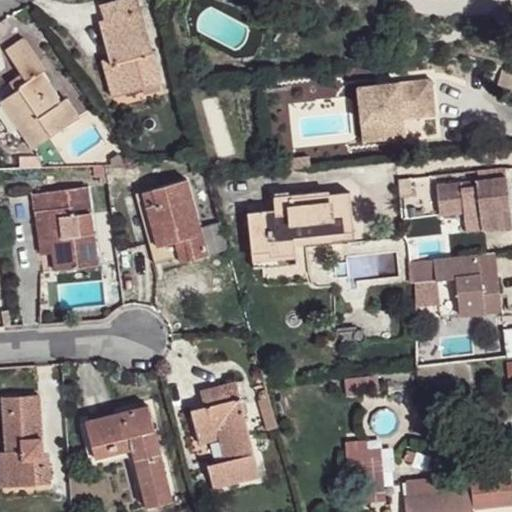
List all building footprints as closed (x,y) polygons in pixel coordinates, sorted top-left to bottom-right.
[(108,17),(101,17),(102,22),(111,50),(114,63),(123,63),(128,97),(166,84),(144,0),(125,0),(104,6),(108,17)] [(24,37),(8,50),(29,80),(18,86),(22,93),(4,105),(38,149),(84,117),(70,99),(61,104),(40,73),(46,68),(24,37)] [(111,50),(100,52),(114,100),(128,97),(123,63),(114,63),(111,50)] [(358,81),(364,135),(390,133),(388,114),(402,112),(401,100),(417,98),(418,105),(434,104),(431,74),(358,81)] [(402,112),(434,108),(434,104),(418,105),(417,98),(401,100),(402,112)] [(402,112),(388,114),(390,133),(404,131),(402,112)] [(505,172),(474,176),(480,225),(510,221),(505,172)] [(459,177),(435,180),(438,210),(463,207),(459,177)] [(191,180),(158,190),(179,267),(212,255),(191,180)] [(249,224),(254,268),(298,266),(298,239),(351,232),(352,187),(315,191),(314,181),(291,184),(292,206),(278,207),(279,200),(260,202),(262,222),(249,224)] [(278,186),(279,200),(278,207),(292,206),(291,184),(278,186)] [(48,193),(55,271),(98,263),(90,188),(48,193)] [(35,196),(41,271),(55,271),(48,193),(35,196)] [(250,202),(249,224),(262,222),(260,202),(250,202)] [(478,248),(432,253),(435,274),(454,272),(458,308),(500,304),(496,267),(479,268),(478,248)] [(511,353),(511,325),(503,326),(505,354),(511,353)] [(248,385),(210,393),(217,411),(202,416),(207,434),(227,428),(233,459),(215,463),(222,492),(269,477),(248,385)] [(0,402),(3,444),(4,489),(49,486),(49,462),(40,464),(38,395),(0,397),(0,402)] [(84,426),(90,461),(127,456),(134,511),(148,511),(166,508),(148,414),(84,426)] [(511,469),(475,475),(476,486),(410,496),(411,511),(480,511),(479,505),(511,499),(511,469)]
